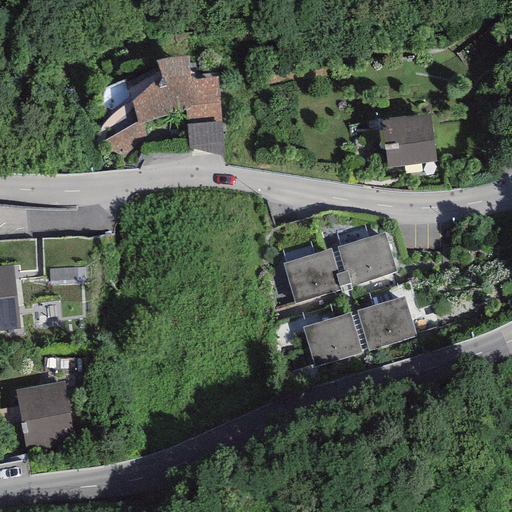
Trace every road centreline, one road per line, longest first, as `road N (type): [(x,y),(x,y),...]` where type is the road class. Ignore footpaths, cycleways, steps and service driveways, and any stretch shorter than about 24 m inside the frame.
road 1 (unclassified): [(0,496),(511,339)]
road 2 (unclassified): [(511,191),(444,205),(183,178),(0,184)]
